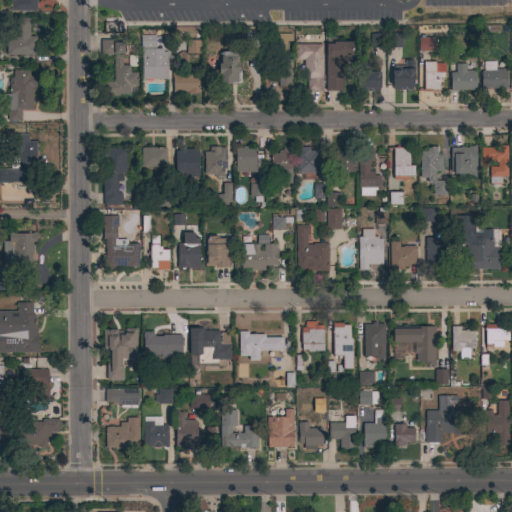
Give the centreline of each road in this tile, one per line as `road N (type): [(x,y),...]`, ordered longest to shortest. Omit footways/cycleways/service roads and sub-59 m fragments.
road 1 (tertiary): [(0,489),(511,483)]
road 2 (residential): [(75,490),(75,0)]
road 3 (residential): [(77,301),(511,294)]
road 4 (residential): [(77,119),(511,119)]
